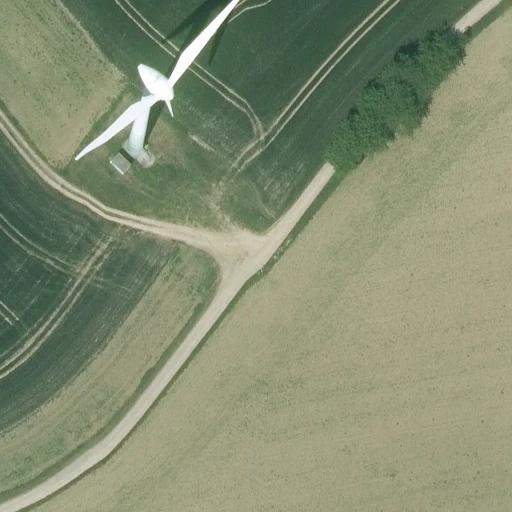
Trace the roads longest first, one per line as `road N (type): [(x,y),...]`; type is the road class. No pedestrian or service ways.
road 1 (unclassified): [(32,511),(95,472),(387,103),(492,0)]
road 2 (track): [(251,271),(85,220),(30,180),(0,139)]
